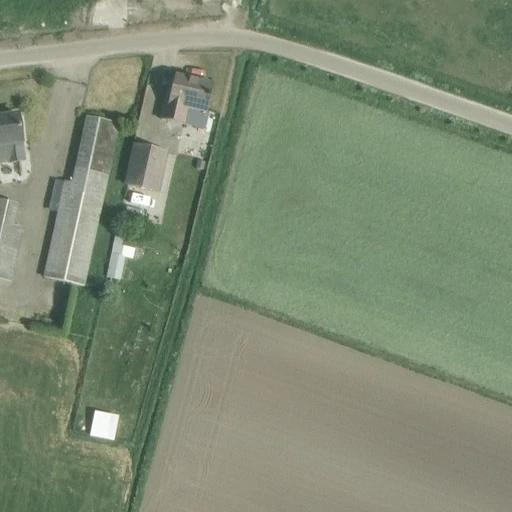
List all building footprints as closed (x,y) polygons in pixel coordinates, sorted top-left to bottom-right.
[(175,77),(169,104),(165,103),(161,120),(184,125),(187,110),(206,114),(212,85),(175,77)] [(0,162),(10,161),(10,163),(24,162),(21,144),(22,144),(18,116),(0,118),(0,162)] [(61,206),(45,279),(87,288),(123,124),(90,117),(75,187),(55,183),(53,193),(51,203),(61,206)] [(135,147),(135,148),(126,186),(157,193),(165,154),(135,147)] [(0,202),(0,280),(11,283),(22,229),(13,227),(17,207),(0,202)] [(117,229),(114,245),(134,250),(137,238),(124,235),(125,231),(117,229)] [(131,260),(134,250),(114,245),(112,255),(121,257),(126,258),(131,260)] [(120,282),(126,258),(121,257),(112,255),(106,279),(120,282)] [(95,410),(90,434),(114,439),(119,415),(95,410)]
